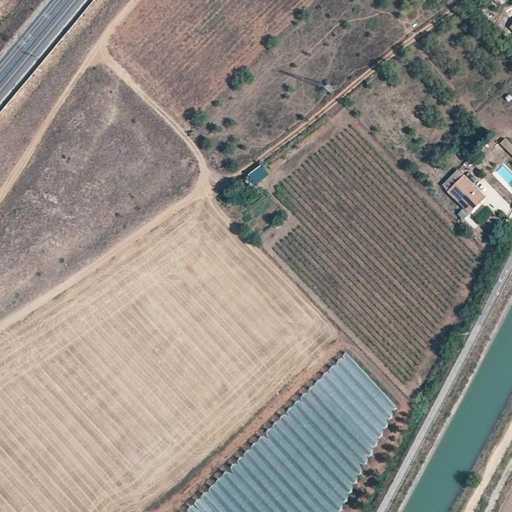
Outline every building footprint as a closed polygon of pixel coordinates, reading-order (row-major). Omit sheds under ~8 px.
[(511,6),(502,12),(505,15),(497,20),(511,38),(511,6)] [(511,156),(511,145),(503,138),(498,143),(511,156)] [(476,168),(491,153),(482,144),(467,159),(476,168)] [(499,166),(506,158),(503,154),(495,162),(499,166)] [(268,175),(261,165),(247,175),(254,185),(268,175)] [(468,214),(486,197),(463,173),(461,175),(456,167),(439,184),(460,206),(468,214)] [(462,220),(468,214),(460,206),(455,211),(462,220)]
